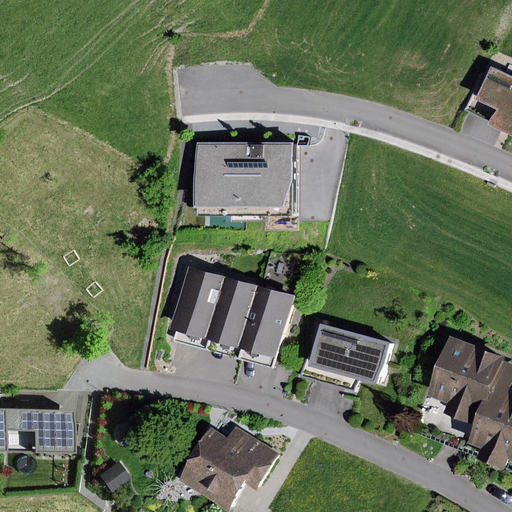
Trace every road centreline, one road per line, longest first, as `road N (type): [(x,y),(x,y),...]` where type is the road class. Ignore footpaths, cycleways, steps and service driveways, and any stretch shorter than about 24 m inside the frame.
road 1 (unclassified): [(495,511),(356,430),(279,404),(221,385),(88,377)]
road 2 (unclassified): [(190,98),(303,106),(511,171)]
